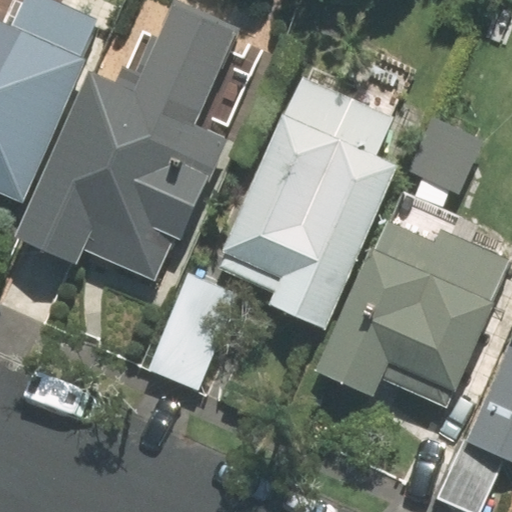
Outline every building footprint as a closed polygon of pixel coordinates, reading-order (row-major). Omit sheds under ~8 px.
[(0,203),(24,213),(103,31),(30,0),(26,0),(10,38),(0,33),(0,203)] [(109,98),(82,86),(11,250),(75,278),(85,257),(155,287),(219,140),(194,129),(230,46),(161,15),(133,80),(120,74),(109,98)] [(265,311),(319,337),(399,170),(376,159),(401,106),(306,60),(214,253),(278,283),(265,311)] [(484,146),(433,121),(406,176),(457,201),(484,146)] [(429,253),(376,228),(306,374),(369,404),(379,382),(442,411),(511,266),(440,232),(429,253)] [(239,300),(184,276),(143,372),(197,395),(239,300)] [(481,511),(501,466),(511,470),(511,319),(433,500),(460,511),(481,511)]
